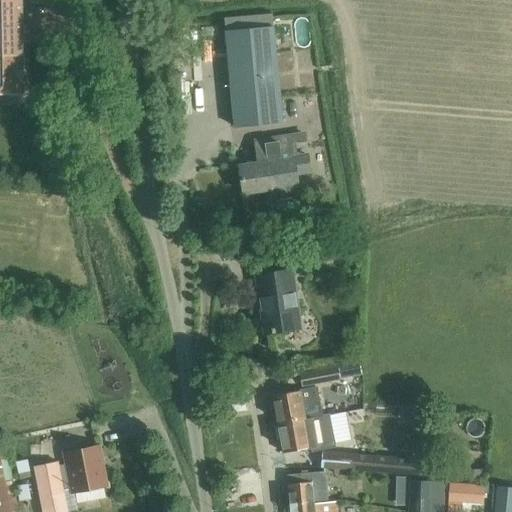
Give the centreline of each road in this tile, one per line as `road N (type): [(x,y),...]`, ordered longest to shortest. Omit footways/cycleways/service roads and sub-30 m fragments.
road 1 (unclassified): [(204,511),(154,218),(129,0)]
road 2 (track): [(179,338),(146,303),(120,254),(67,32)]
road 3 (track): [(331,0),(370,224)]
